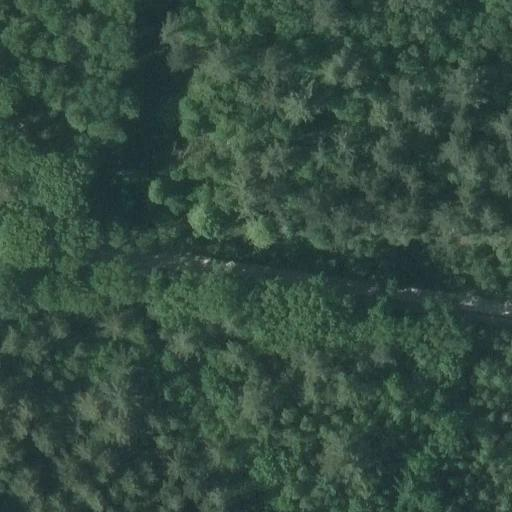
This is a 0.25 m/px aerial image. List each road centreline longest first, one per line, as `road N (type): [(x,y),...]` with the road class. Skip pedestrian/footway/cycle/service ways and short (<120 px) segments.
road 1 (track): [(120,257),(511,304)]
road 2 (track): [(285,511),(120,257)]
road 3 (track): [(120,257),(96,233),(36,205),(0,176)]
road 4 (track): [(0,259),(120,257)]
